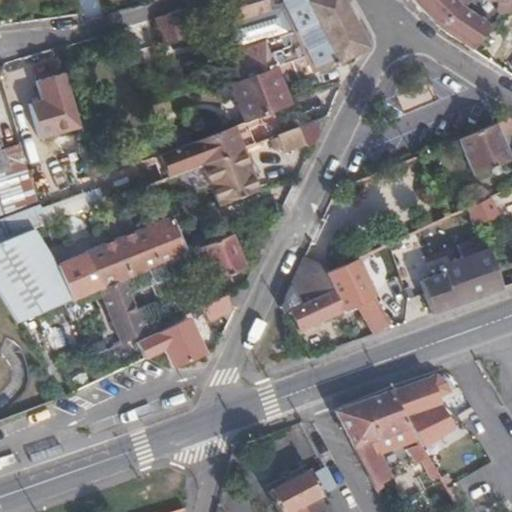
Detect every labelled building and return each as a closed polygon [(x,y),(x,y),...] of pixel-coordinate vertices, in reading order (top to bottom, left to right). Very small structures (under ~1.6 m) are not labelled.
[(365,49),(338,0),(220,0),(228,21),(281,5),(291,34),(244,51),(219,61),(229,86),(271,70),(274,77),(295,70),(307,65),(317,61),(320,70),(337,62),(338,64),(365,49)] [(492,25),(457,0),(414,0),(441,25),(477,49),(492,25)] [(291,34),(281,5),(228,21),(234,25),(231,30),(235,43),(243,47),(244,51),(291,34)] [(197,35),(187,9),(165,15),(173,42),(197,35)] [(173,42),(165,15),(152,19),(159,46),(173,42)] [(311,73),(307,65),(295,70),(298,78),(311,73)] [(25,79),(37,104),(58,94),(46,69),(25,79)] [(286,108),(274,77),(271,70),(229,86),(243,124),(286,108)] [(507,165),(496,135),(511,128),(511,120),(510,119),(455,142),(471,180),(507,165)] [(251,145),(243,124),(233,127),(241,149),(251,145)] [(304,141),(299,126),(277,135),(282,149),(304,141)] [(165,178),(241,149),(233,127),(192,142),(156,156),(165,178)] [(156,156),(192,142),(187,129),(152,144),(156,156)] [(0,213),(34,200),(17,144),(0,148),(0,213)] [(258,192),(241,149),(165,178),(153,182),(156,192),(203,175),(216,207),(258,192)] [(495,218),(487,199),(466,209),(468,219),(471,229),(495,218)] [(23,232),(73,213),(69,201),(27,217),(25,210),(0,220),(0,229),(4,239),(23,232)] [(468,219),(466,209),(444,219),(447,227),(468,219)] [(182,255),(167,219),(83,252),(87,266),(64,275),(73,299),(97,289),(122,279),(147,269),(171,259),(180,256),(182,255)] [(65,302),(23,232),(4,239),(0,240),(0,301),(14,323),(65,302)] [(242,272),(229,236),(195,250),(202,268),(209,285),(242,272)] [(202,268),(195,250),(182,255),(180,256),(187,275),(202,268)] [(499,289),(483,253),(437,269),(439,274),(418,282),(430,313),(499,289)] [(334,291),(328,273),(325,267),(303,258),(289,286),(283,314),(290,311),(334,291)] [(177,275),(171,259),(147,269),(152,285),(177,275)] [(373,297),(358,259),(328,273),(334,291),(342,311),(355,305),(373,297)] [(143,331),(122,279),(97,289),(120,342),(143,331)] [(342,311),(334,291),(290,311),(300,330),(338,312),(342,311)] [(234,309),(227,292),(201,305),(207,321),(216,316),(234,309)] [(187,311),(183,298),(158,309),(160,313),(143,321),(147,329),(187,311)] [(414,319),(408,300),(382,310),(389,328),(414,319)] [(368,335),(355,305),(342,311),(338,312),(351,341),(368,335)] [(194,361),(177,322),(161,328),(159,331),(124,346),(134,369),(154,361),(160,376),(194,361)] [(455,429),(444,405),(445,404),(442,397),(454,392),(449,382),(437,376),(389,393),(414,434),(417,437),(421,444),(455,429)] [(414,434),(389,393),(331,413),(371,488),(386,480),(370,446),(400,430),(406,437),(414,434)] [(421,444),(417,437),(402,444),(415,467),(420,465),(431,482),(441,478),(421,444)] [(321,511),(315,499),(321,495),(329,511),(347,511),(322,466),(309,472),(306,468),(268,490),(279,511),(321,511)]
